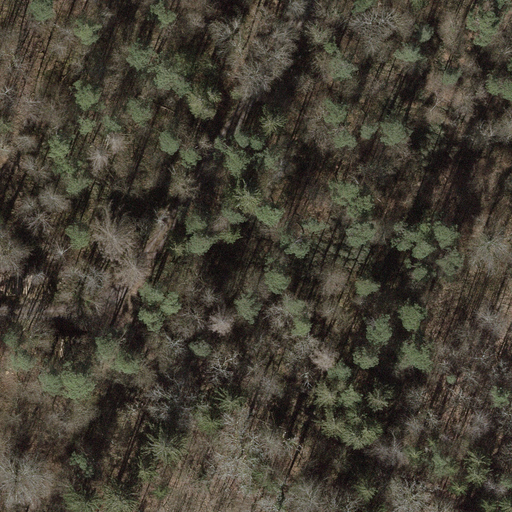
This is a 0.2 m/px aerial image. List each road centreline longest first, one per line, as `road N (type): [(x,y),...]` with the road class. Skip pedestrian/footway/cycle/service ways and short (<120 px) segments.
road 1 (track): [(101,311),(486,511)]
road 2 (track): [(311,0),(142,279),(101,311)]
road 3 (track): [(234,511),(101,311)]
